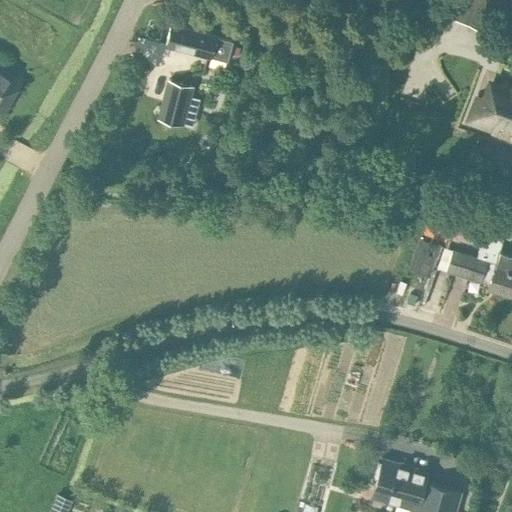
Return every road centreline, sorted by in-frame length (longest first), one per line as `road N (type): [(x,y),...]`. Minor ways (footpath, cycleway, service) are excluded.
road 1 (residential): [(511,357),(409,325),(325,312),(248,323),(0,386)]
road 2 (tertiary): [(0,266),(135,0)]
